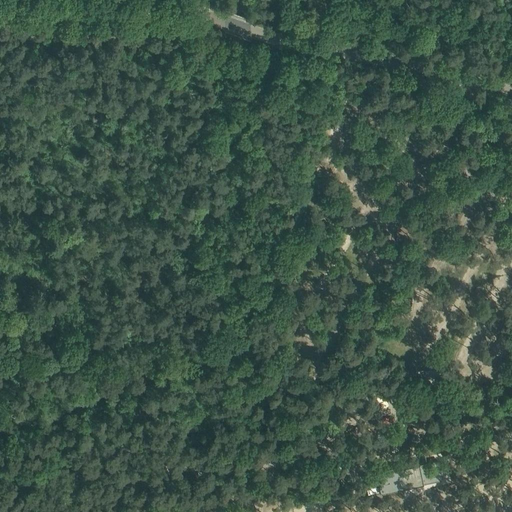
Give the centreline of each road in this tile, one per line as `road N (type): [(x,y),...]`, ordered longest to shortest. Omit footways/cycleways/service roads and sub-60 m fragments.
road 1 (secondary): [(511,89),(315,48)]
road 2 (secondary): [(315,48),(206,18),(122,10)]
road 3 (unknown): [(511,19),(316,21)]
road 4 (track): [(0,329),(162,351)]
road 5 (secondary): [(122,10),(0,9)]
